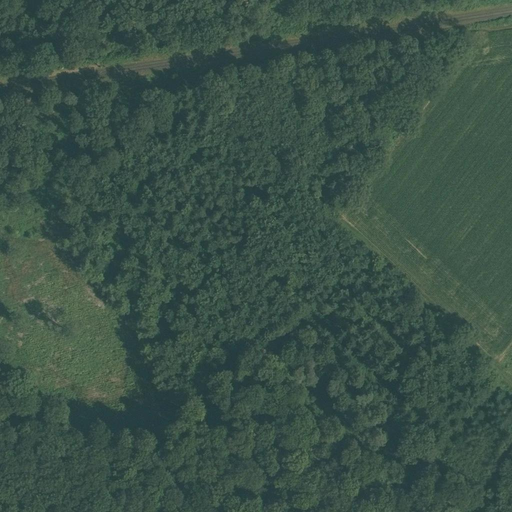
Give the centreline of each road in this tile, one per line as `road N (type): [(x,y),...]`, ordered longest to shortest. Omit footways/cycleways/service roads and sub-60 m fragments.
road 1 (track): [(0,132),(191,72),(511,26)]
road 2 (track): [(511,382),(191,72)]
